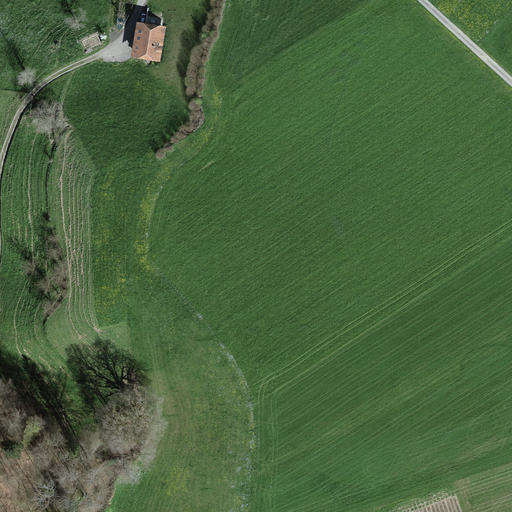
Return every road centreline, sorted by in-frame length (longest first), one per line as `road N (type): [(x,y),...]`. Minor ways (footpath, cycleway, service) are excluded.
road 1 (track): [(0,188),(10,130),(42,83),(104,56)]
road 2 (unclassified): [(511,81),(422,0)]
